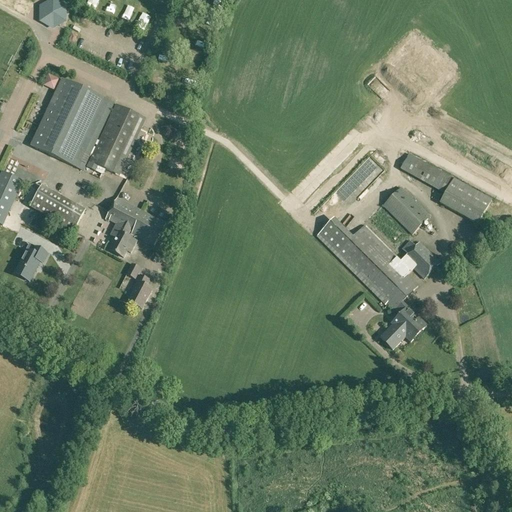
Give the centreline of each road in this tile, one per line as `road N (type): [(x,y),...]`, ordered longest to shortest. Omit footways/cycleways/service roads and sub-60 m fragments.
road 1 (tertiary): [(465,397),(216,433),(0,322)]
road 2 (unknown): [(32,339),(90,231),(91,214),(85,197),(1,144)]
road 3 (unknown): [(1,144),(49,60),(122,94)]
road 4 (unknown): [(492,457),(484,477),(382,511)]
